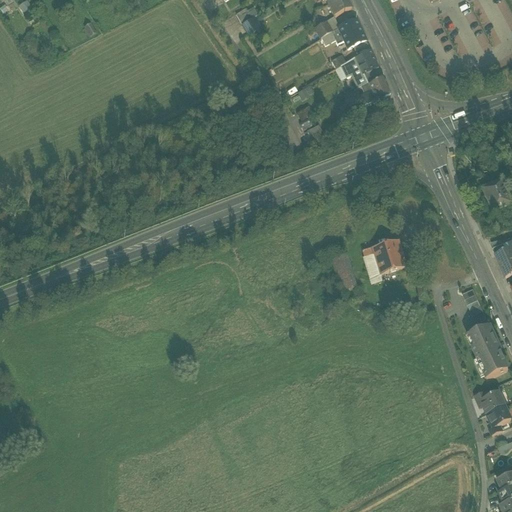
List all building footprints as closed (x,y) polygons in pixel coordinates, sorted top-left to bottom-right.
[(351,12),(345,0),(324,0),(333,20),(351,12)] [(27,2),(18,8),(23,16),(32,10),(27,2)] [(253,10),(249,12),(253,20),(257,17),(253,10)] [(237,17),(242,27),(253,20),(249,12),(248,11),(237,17)] [(338,28),(350,25),(349,19),(342,21),(341,18),(336,19),(338,28)] [(242,27),(248,37),(259,31),(259,30),(253,20),(242,27)] [(330,36),(338,31),(332,21),(313,32),(319,43),(323,40),(330,36)] [(356,23),(339,32),(342,39),(345,45),(348,52),(353,49),(366,44),(356,23)] [(97,34),(90,24),(84,29),(90,39),(97,34)] [(265,26),(259,30),(259,31),(248,37),(256,49),(273,39),(265,26)] [(338,31),(330,36),(335,44),(338,48),(345,45),(342,39),(339,32),(339,31),(338,31)] [(328,48),(335,44),(330,36),(323,40),(328,48)] [(353,49),(358,59),(369,52),(366,44),(353,49)] [(357,91),(360,90),(381,78),(378,71),(370,54),(355,61),(346,66),(340,69),(346,81),(351,79),(357,91)] [(331,65),(335,72),(340,69),(346,66),(342,59),(331,65)] [(346,81),(340,69),(335,72),(334,73),(341,85),(346,81)] [(381,78),(360,90),(364,97),(358,100),(362,110),(390,97),(381,78)] [(309,88),(304,91),(309,99),(314,96),(309,88)] [(301,103),(309,99),(304,91),(297,96),(301,103)] [(297,116),(301,123),(313,117),(308,109),(297,116)] [(308,121),(299,126),(303,133),(312,128),(308,121)] [(307,134),(314,147),(325,140),(318,128),(307,134)] [(474,183),(478,191),(489,185),(487,179),(474,183)] [(491,211),(494,217),(500,214),(501,215),(508,212),(508,211),(511,209),(511,198),(509,199),(503,185),(496,189),(496,188),(491,191),(484,194),(487,200),(491,211)] [(488,213),(491,211),(487,200),(483,202),(488,213)] [(398,242),(382,247),(386,261),(395,258),(399,271),(406,268),(398,242)] [(491,247),(494,252),(503,248),(501,244),(491,247)] [(380,277),(399,271),(395,258),(386,261),(382,247),(372,250),(374,257),(380,277)] [(493,252),(495,259),(506,254),(503,248),(494,252),(493,252)] [(511,249),(510,251),(510,252),(506,254),(495,259),(501,270),(511,264),(511,249)] [(374,257),(372,250),(361,253),(364,260),(374,257)] [(380,277),(374,257),(364,260),(362,260),(371,288),(382,284),(380,277)] [(330,263),(339,294),(353,289),(344,259),(330,263)] [(511,264),(501,270),(506,281),(511,277),(511,264)] [(416,285),(419,302),(428,301),(426,284),(416,285)] [(462,298),(465,303),(476,298),(473,293),(462,298)] [(465,303),(467,308),(478,303),(476,298),(465,303)] [(467,308),(470,314),(481,309),(478,303),(467,308)] [(470,314),(472,319),(483,314),(481,309),(470,314)] [(472,319),(475,324),(486,319),(483,314),(472,319)] [(488,325),(486,319),(475,324),(477,330),(488,325)] [(473,351),(487,383),(508,373),(500,355),(502,354),(491,330),(468,340),(468,341),(472,340),(476,350),(473,351)] [(468,341),(473,351),(476,350),(472,340),(468,341)] [(475,399),(477,406),(481,404),(480,403),(488,400),(485,395),(475,399)] [(484,410),(487,418),(505,409),(499,395),(488,400),(480,403),(481,404),(484,410)] [(511,423),(505,409),(487,418),(493,431),(494,432),(500,429),(511,423)] [(489,433),(492,438),(503,434),(500,429),(494,432),(493,431),(489,433)] [(495,479),(497,484),(509,479),(506,473),(495,479)] [(497,484),(503,495),(511,491),(511,477),(509,479),(497,484)] [(511,491),(503,495),(499,497),(504,508),(511,504),(511,491)]
